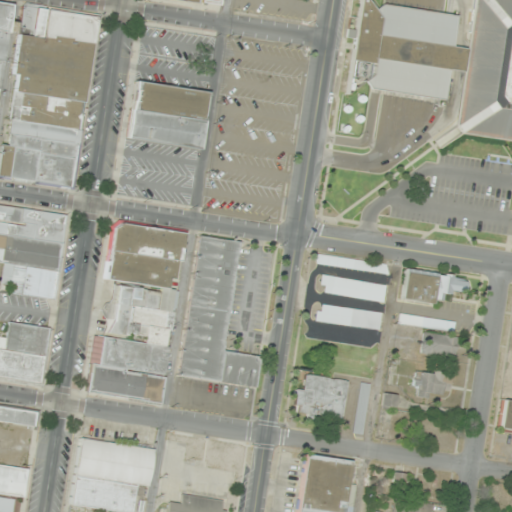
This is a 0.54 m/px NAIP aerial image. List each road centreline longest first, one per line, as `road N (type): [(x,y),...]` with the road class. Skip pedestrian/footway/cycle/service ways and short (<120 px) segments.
road 1 (tertiary): [(336,0),(257,511)]
road 2 (tertiary): [(121,0),(42,511)]
road 3 (residential): [(0,192),(300,236)]
road 4 (residential): [(330,39),(59,0)]
road 5 (residential): [(269,435),(0,394)]
road 6 (residential): [(506,269),(468,511)]
road 7 (residential): [(511,471),(269,435)]
road 8 (residential): [(300,236),(511,269)]
